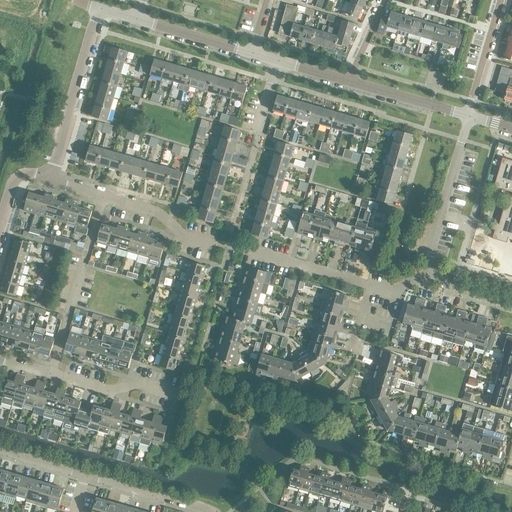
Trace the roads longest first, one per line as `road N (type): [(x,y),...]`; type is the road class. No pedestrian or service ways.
road 1 (residential): [(212,511),(0,449)]
road 2 (residential): [(51,374),(102,197)]
road 3 (residential): [(51,176),(100,13)]
road 4 (residential): [(423,281),(469,118)]
road 5 (residential): [(372,288),(244,251)]
road 6 (residential): [(172,392),(133,382),(110,391),(51,374)]
road 7 (residential): [(469,118),(349,81)]
road 8 (residential): [(216,245),(102,197)]
road 9 (residential): [(469,118),(500,0)]
road 10 (residential): [(253,54),(136,22)]
